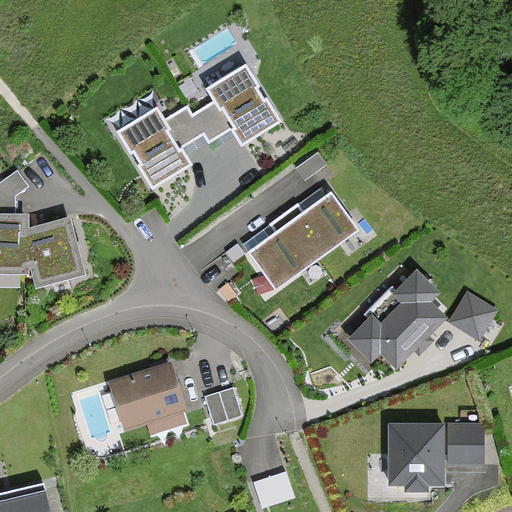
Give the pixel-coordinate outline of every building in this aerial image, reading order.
[(282,127),(246,70),(205,95),(212,106),(192,119),(187,110),(163,125),(156,114),(117,138),(152,195),(190,171),(179,153),(190,146),(204,138),(209,147),(220,140),(230,133),(242,152),(282,127)] [(26,175),(0,175),(0,205),(17,205),(17,187),(27,187),(26,175)] [(273,285),(353,225),(325,188),(245,248),(273,285)] [(83,271),(66,215),(26,227),(25,209),(0,209),(0,274),(26,274),(26,255),(35,286),(83,271)] [(394,287),(366,317),(365,316),(343,337),(367,363),(374,357),(390,372),(443,317),(424,299),(435,286),(410,266),(393,286),(394,287)] [(476,340),(497,309),(469,290),(448,321),(476,340)] [(184,411),(169,362),(109,380),(124,429),(147,422),(150,432),(184,421),(181,412),(184,411)] [(214,422),(239,415),(231,389),(206,396),(214,422)] [(443,484),(443,423),(386,423),(386,484),(443,484)] [(447,473),(486,472),(485,423),(445,424),(447,473)] [(263,503),(297,495),(290,467),(257,475),(263,503)] [(0,511),(55,511),(48,484),(0,496),(0,511)]
